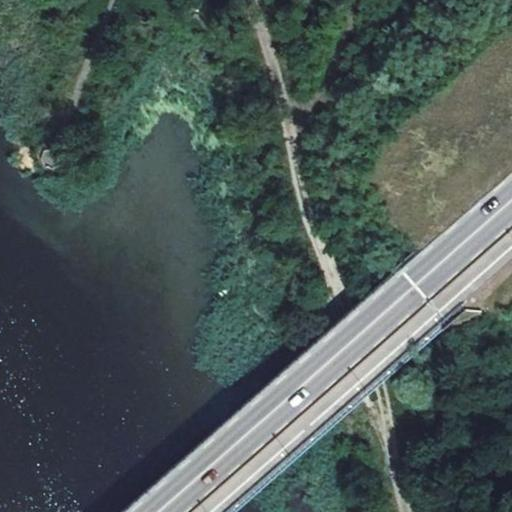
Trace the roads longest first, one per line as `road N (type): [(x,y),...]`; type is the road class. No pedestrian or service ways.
road 1 (track): [(232,0),(347,324),(399,511)]
road 2 (primary): [(155,511),(511,199)]
